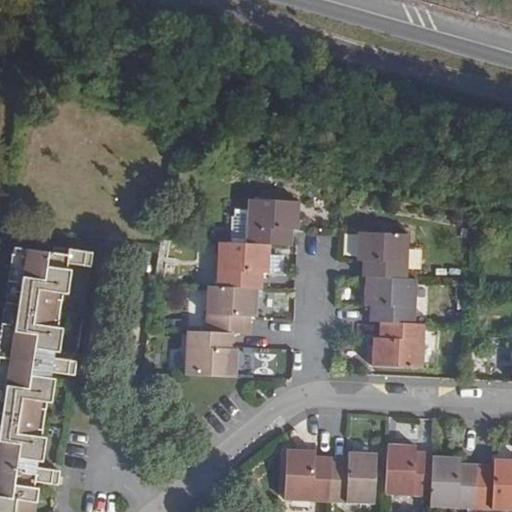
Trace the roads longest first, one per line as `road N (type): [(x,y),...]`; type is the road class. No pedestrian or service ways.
road 1 (residential): [(153,511),(106,452),(102,432),(119,277)]
road 2 (trunk): [(273,0),(511,65)]
road 3 (residential): [(312,396),(511,405)]
road 4 (residential): [(157,511),(282,410),(312,396)]
road 5 (residential): [(312,396),(316,260)]
